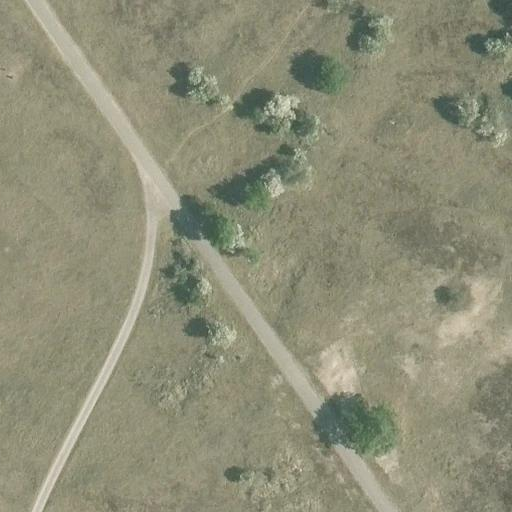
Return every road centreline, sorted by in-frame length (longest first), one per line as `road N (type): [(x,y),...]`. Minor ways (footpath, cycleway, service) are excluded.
road 1 (track): [(385,511),(33,0)]
road 2 (track): [(159,183),(134,314),(35,511)]
